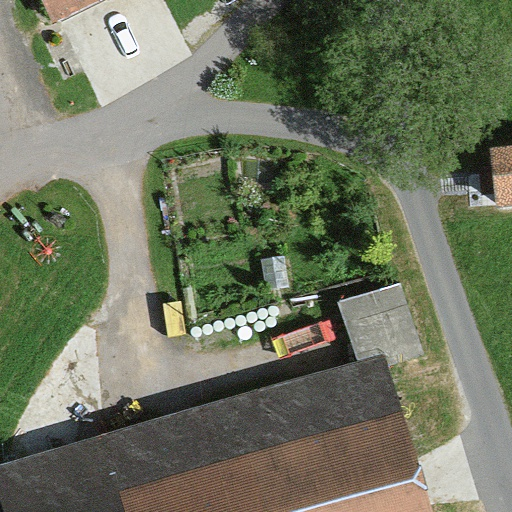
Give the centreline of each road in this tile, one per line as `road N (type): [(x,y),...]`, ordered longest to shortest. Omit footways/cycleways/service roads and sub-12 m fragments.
road 1 (residential): [(400,169),(325,137),(195,123),(118,132),(19,171),(0,187)]
road 2 (unclassified): [(400,169),(511,478)]
road 3 (unclassified): [(389,0),(400,169)]
